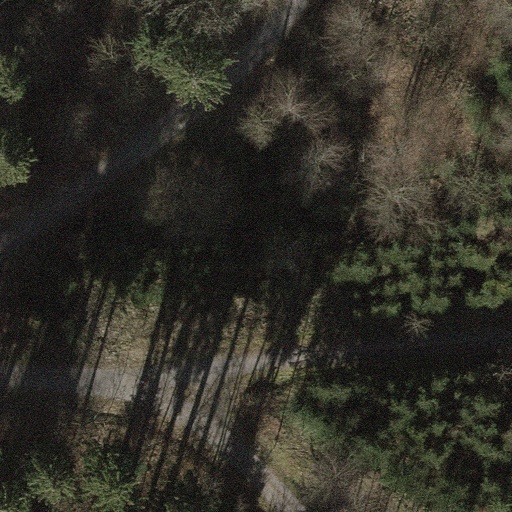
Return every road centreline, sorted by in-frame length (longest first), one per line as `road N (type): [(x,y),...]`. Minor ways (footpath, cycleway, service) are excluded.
road 1 (track): [(103,383),(511,337)]
road 2 (track): [(0,250),(213,92),(299,0)]
road 3 (track): [(103,383),(225,438),(293,511)]
